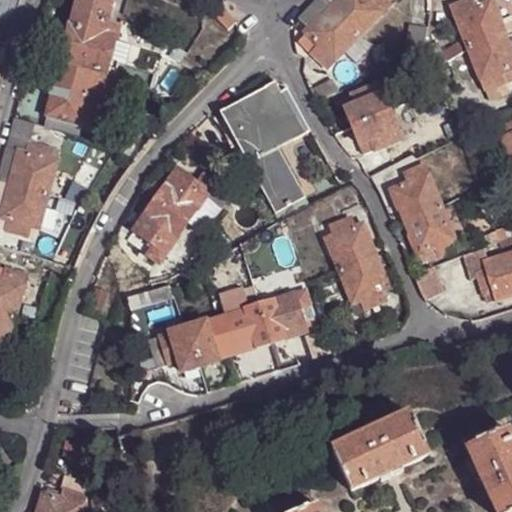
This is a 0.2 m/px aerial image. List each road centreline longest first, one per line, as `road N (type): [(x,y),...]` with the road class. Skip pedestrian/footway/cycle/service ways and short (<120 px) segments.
road 1 (residential): [(47,421),(88,260),(127,190),(273,23)]
road 2 (residential): [(428,331),(369,191),(328,142),(273,23)]
road 3 (residential): [(428,331),(117,423)]
road 4 (residential): [(34,0),(0,127)]
